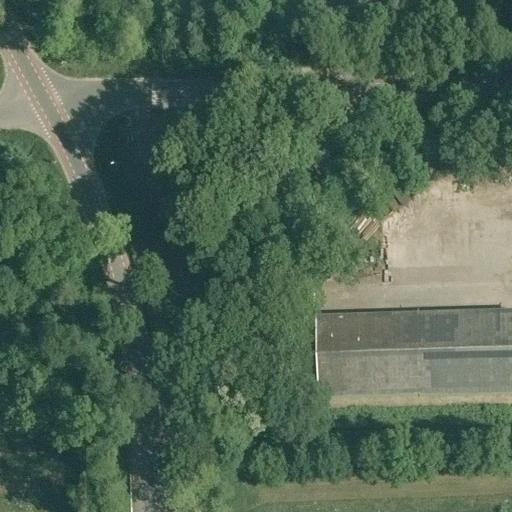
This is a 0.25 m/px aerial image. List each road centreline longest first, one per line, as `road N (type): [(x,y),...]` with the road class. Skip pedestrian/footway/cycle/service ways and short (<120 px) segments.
road 1 (secondary): [(45,104),(511,86)]
road 2 (secondary): [(152,511),(142,370),(127,304),(109,239),(45,104)]
